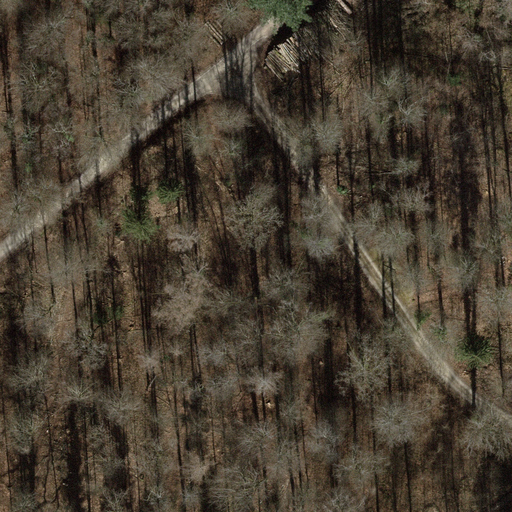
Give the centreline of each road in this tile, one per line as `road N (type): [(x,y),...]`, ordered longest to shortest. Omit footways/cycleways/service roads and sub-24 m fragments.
road 1 (track): [(511,414),(461,395),(229,63)]
road 2 (track): [(229,63),(0,251)]
